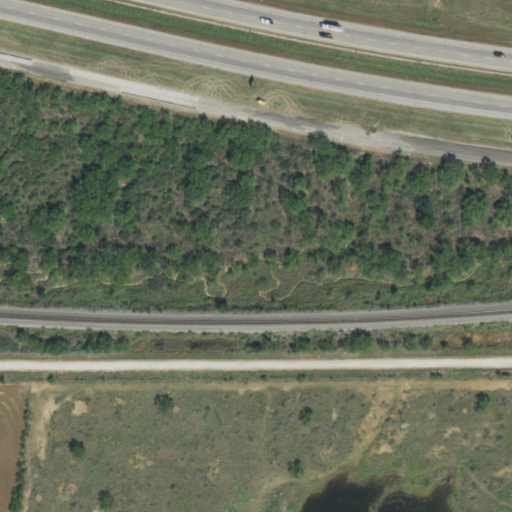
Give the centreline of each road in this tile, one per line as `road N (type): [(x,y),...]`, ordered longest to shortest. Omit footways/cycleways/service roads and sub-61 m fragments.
road 1 (motorway): [(0,3),(254,61),(511,104)]
road 2 (tertiary): [(511,156),(194,112),(0,66)]
road 3 (residential): [(511,403),(0,418)]
road 4 (motorway): [(511,58),(187,0)]
